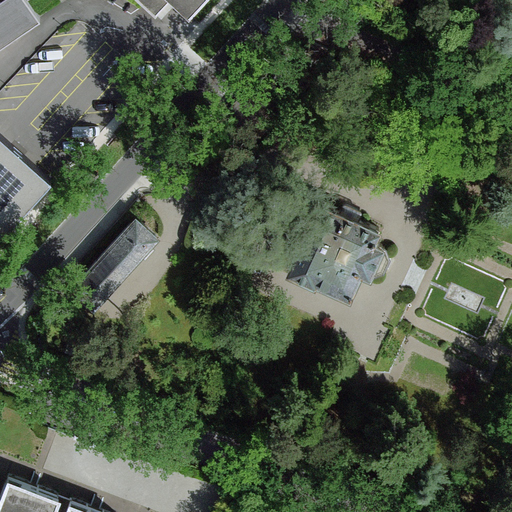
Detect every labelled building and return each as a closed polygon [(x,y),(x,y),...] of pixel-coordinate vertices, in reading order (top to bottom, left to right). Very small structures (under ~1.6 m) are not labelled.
[(0,0),(0,45),(41,17),(29,0),(0,0)] [(140,0),(156,15),(170,0),(172,0),(190,16),(204,0),(140,0)] [(286,93),(263,72),(224,116),(255,142),(270,125),(263,119),(286,93)] [(320,201),(289,269),(315,281),(316,279),(350,293),(361,269),(374,241),(380,228),(320,201)] [(157,235),(137,217),(75,287),(96,305),(157,235)] [(374,241),(361,269),(371,273),(372,271),(375,272),(385,270),(390,258),(386,248),(383,247),(383,245),(374,241)] [(111,511),(10,474),(0,499),(0,511),(111,511)]
